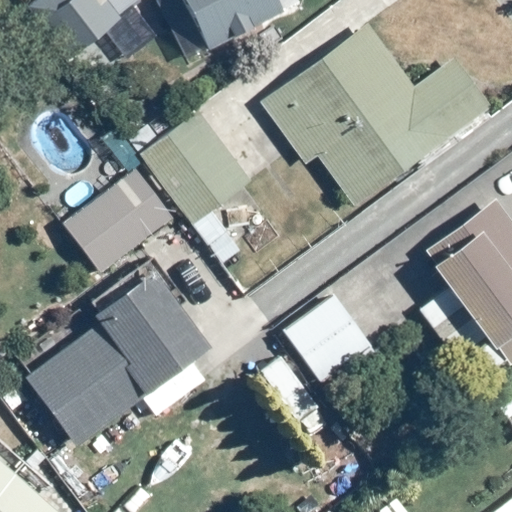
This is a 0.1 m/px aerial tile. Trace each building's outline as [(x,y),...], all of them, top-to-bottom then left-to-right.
[(156,37),(130,2),(132,0),(31,0),(26,4),(69,60),(101,36),(121,63),(156,37)] [(153,0),(183,59),(209,46),(290,5),(287,0),(153,0)] [(412,85),(368,22),(260,97),(303,160),(317,150),(353,202),(496,103),(461,51),(412,85)] [(251,178),(249,175),(268,161),(245,131),(226,146),(197,107),(139,151),(193,222),(251,178)] [(172,220),(132,162),(58,213),(98,270),(172,220)] [(428,250),(453,285),(421,308),(467,371),(511,337),(511,216),(498,198),(428,250)] [(151,393),(161,407),(201,380),(189,363),(217,343),(163,266),(103,308),(107,314),(100,318),(27,370),(78,443),(151,393)] [(370,343),(333,292),(283,328),(319,379),(370,343)] [(511,390),(494,404),(511,426),(511,390)] [(0,511),(63,511),(0,457),(0,511)] [(511,511),(511,492),(485,511),(511,511)]
